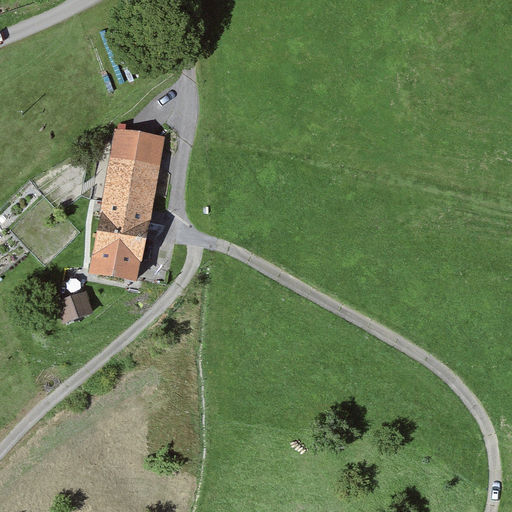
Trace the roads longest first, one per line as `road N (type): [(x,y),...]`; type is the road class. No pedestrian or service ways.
road 1 (track): [(491,511),(499,474),(483,414),(434,366),(228,248),(196,242)]
road 2 (track): [(196,242),(180,285),(0,454)]
road 3 (track): [(196,242),(176,206),(190,103),(178,0)]
